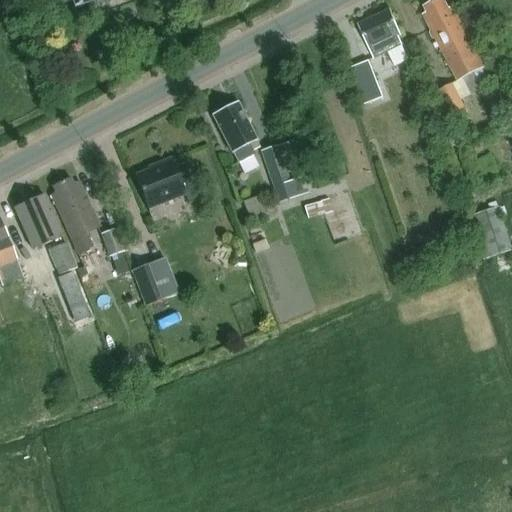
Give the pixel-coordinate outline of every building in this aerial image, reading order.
[(429,11),(423,14),(432,31),(430,34),(433,40),(437,40),(458,82),(484,68),(453,7),(448,9),(443,0),(437,0),(426,6),(429,11)] [(374,58),(402,44),(399,36),(402,35),(391,9),(359,25),(374,58)] [(454,84),(439,91),(451,116),(466,108),(454,84)] [(245,142),(255,137),(237,102),(213,114),(238,162),(251,153),(245,142)] [(288,168),(303,162),(296,141),(280,147),(288,168)] [(278,146),(260,152),(280,204),(309,193),(304,178),(291,182),(278,146)] [(148,169),(149,171),(135,176),(149,210),(186,196),(190,205),(205,199),(193,169),(178,175),(172,159),(148,169)] [(482,159),(477,161),(480,168),(485,165),(482,159)] [(73,184),(70,178),(53,187),(56,193),(51,195),(79,256),(94,249),(87,233),(100,226),(79,181),(73,184)] [(62,274),(76,269),(66,243),(65,244),(44,195),(14,208),(33,250),(52,242),(54,248),(52,249),(62,274)] [(259,196),(243,202),(250,220),(266,214),(259,196)] [(321,203),(304,208),(307,219),(308,219),(324,215),(332,213),(329,200),(320,202),(321,203)] [(499,209),(471,217),(485,260),(511,251),(511,247),(501,214),(499,209)] [(0,280),(2,286),(23,278),(16,260),(17,260),(0,218),(0,280)] [(115,230),(100,235),(108,258),(123,253),(115,230)] [(421,247),(415,262),(427,268),(434,253),(421,247)] [(145,307),(165,300),(152,265),(148,266),(132,272),(145,307)]
